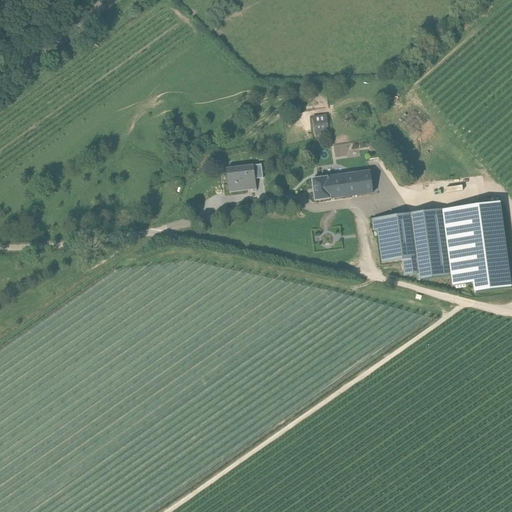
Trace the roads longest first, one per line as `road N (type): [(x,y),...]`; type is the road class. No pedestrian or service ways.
road 1 (track): [(155,511),(473,303)]
road 2 (track): [(511,312),(171,236)]
road 3 (unclassified): [(171,236),(0,248)]
road 4 (tertiary): [(0,78),(110,0)]
